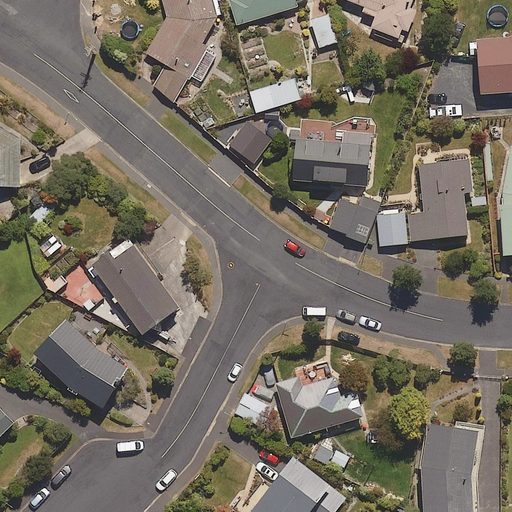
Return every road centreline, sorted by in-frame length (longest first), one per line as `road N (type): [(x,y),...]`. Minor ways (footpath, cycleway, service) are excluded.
road 1 (residential): [(17,40),(275,255)]
road 2 (residential): [(106,511),(186,424),(275,255)]
road 3 (residential): [(275,255),(435,319),(511,324)]
